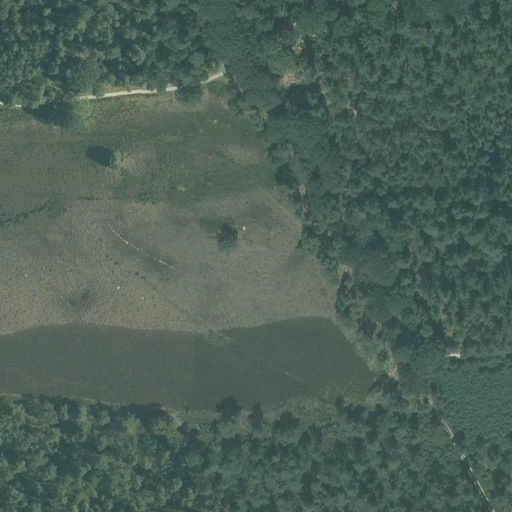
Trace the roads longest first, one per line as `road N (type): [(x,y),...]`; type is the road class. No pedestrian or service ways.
road 1 (track): [(416,358),(227,0)]
road 2 (track): [(511,349),(416,358),(495,511)]
